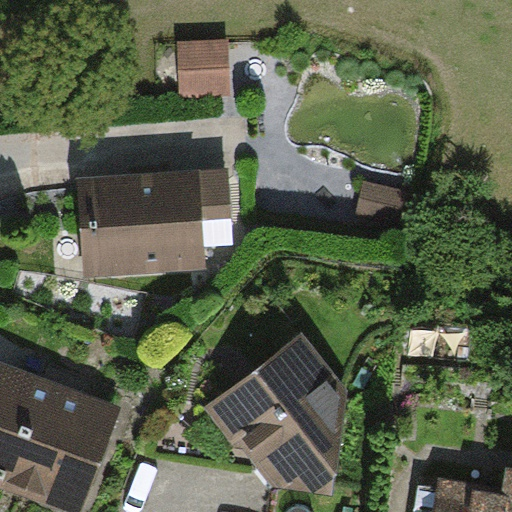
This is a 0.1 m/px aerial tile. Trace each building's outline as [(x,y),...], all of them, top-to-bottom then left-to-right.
[(226,70),(185,72),(186,93),(227,90),(226,70)] [(225,177),(87,187),(93,270),(198,263),(197,244),(229,242),(225,177)] [(406,192),(366,184),(360,215),(400,223),(406,192)] [(391,421),(314,324),(222,393),(299,494),(391,421)] [(140,403),(0,358),(0,470),(106,506),(140,403)] [(511,511),(511,476),(480,472),(475,511),(511,511)]
